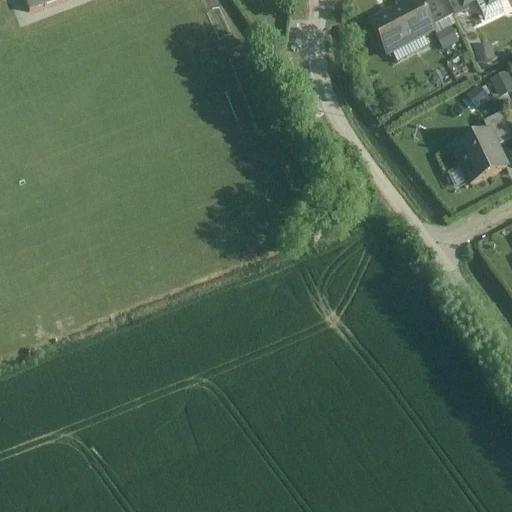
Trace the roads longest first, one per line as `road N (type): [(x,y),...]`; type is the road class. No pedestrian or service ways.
road 1 (residential): [(440,251),(354,146),(328,80),(321,0)]
road 2 (residential): [(511,347),(440,251)]
